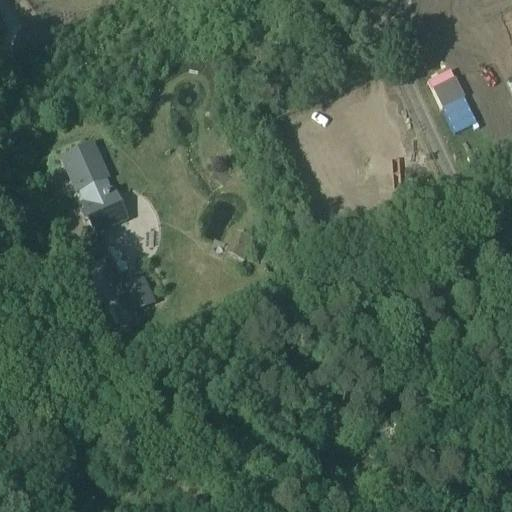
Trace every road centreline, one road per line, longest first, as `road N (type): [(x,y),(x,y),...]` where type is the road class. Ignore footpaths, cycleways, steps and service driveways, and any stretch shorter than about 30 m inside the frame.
road 1 (track): [(218,511),(73,397),(0,230)]
road 2 (unclassified): [(511,260),(433,143),(371,0)]
